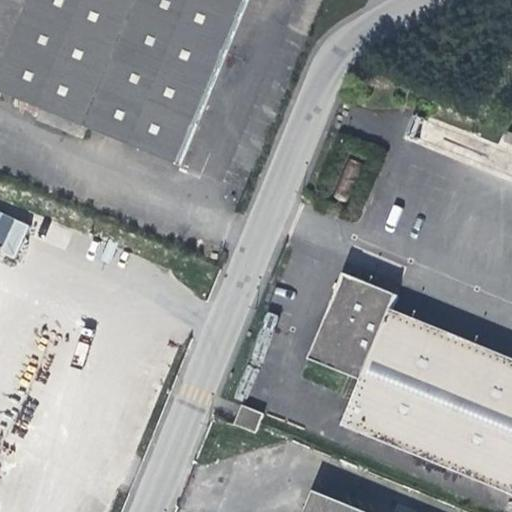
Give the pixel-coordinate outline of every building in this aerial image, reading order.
[(0,0),(0,91),(43,109),(137,145),(186,165),(251,0),(0,0)] [(0,211),(0,249),(14,256),(29,224),(0,211)] [(353,276),(320,361),(373,381),(355,427),(511,487),(511,354),(401,310),(406,296),(353,276)] [(248,428),(267,435),(270,427),(274,416),(255,409),(248,428)] [(376,511),(328,494),(321,511),(376,511)]
